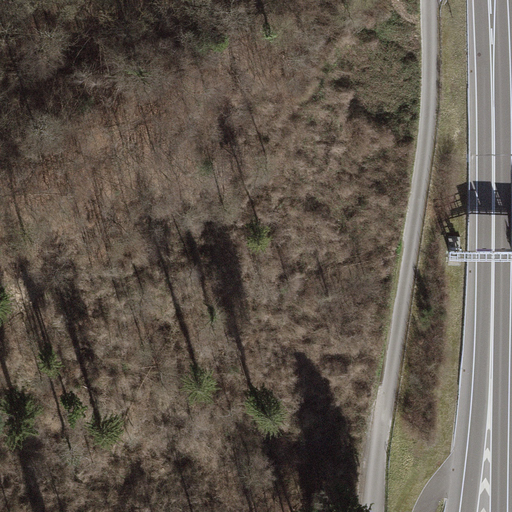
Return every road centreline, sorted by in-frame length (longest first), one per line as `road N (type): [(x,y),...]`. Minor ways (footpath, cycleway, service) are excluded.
road 1 (track): [(374,511),(427,135),(429,0)]
road 2 (motorway): [(511,180),(484,324),(469,511)]
